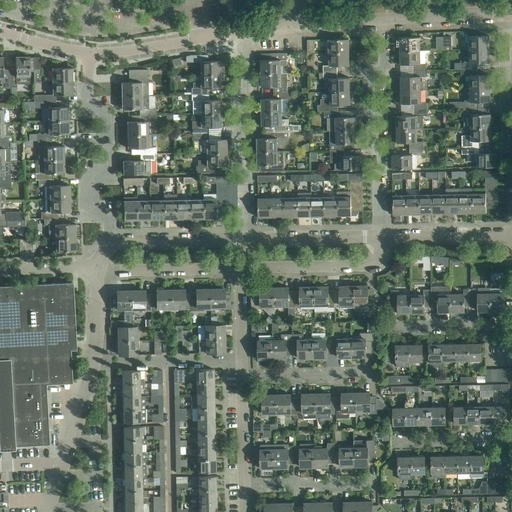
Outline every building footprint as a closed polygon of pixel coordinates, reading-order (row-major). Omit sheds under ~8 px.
[(470,49),(489,49),(488,37),(490,37),(490,36),(469,36),(469,34),(465,34),(466,41),(467,42),(470,42),(470,49)] [(443,50),(452,50),(452,36),(443,37),(443,50)] [(401,38),(401,51),(419,50),(419,38),(420,38),(420,37),(400,38),(401,38)] [(349,40),(349,39),(328,39),(328,40),(330,40),(330,53),(348,52),(348,40),(349,40)] [(489,49),(470,49),(470,62),(461,62),(461,69),(478,69),(478,63),(490,62),(489,62),(489,49)] [(413,64),(413,70),(427,70),(427,63),(420,63),(419,50),(401,51),(401,63),(400,63),(400,64),(413,64)] [(349,65),(348,52),(330,53),(330,65),(323,66),(323,72),(337,71),(337,66),(350,65),(349,65)] [(287,73),(287,53),(273,53),(273,60),(260,60),(261,61),(262,73),(287,73)] [(208,54),(191,55),(186,56),(186,62),(200,62),(200,74),(219,74),(219,62),(220,62),(220,61),(208,61),(208,54)] [(0,83),(10,83),(9,69),(4,69),(3,56),(2,56),(2,57),(0,57),(0,83)] [(16,69),(9,69),(10,83),(10,87),(16,86),(16,77),(30,77),(29,56),(28,56),(28,57),(16,57),(16,56),(15,56),(16,69)] [(163,63),(161,69),(167,71),(169,66),(163,63)] [(52,68),(52,81),(72,81),(71,68),(73,68),(52,68)] [(122,96),(143,95),(142,82),(148,82),(147,69),(133,69),(134,82),(121,82),(121,83),(122,83),(122,96)] [(478,69),(461,69),(461,76),(470,76),(470,88),(489,88),(489,76),(490,76),(490,75),(478,75),(478,69)] [(427,76),(427,70),(413,70),(413,76),(400,77),(402,77),(402,90),(422,90),(422,77),(427,76)] [(329,79),(330,92),(349,91),(349,79),(350,79),(350,78),(337,78),(337,71),(323,72),(323,79),(329,79)] [(287,73),(262,73),(262,86),(261,86),(261,87),(274,87),(274,93),(288,92),(287,73)] [(191,94),(208,94),(208,88),(221,88),(221,87),(220,87),(219,74),(200,74),(200,87),(191,87),(191,94)] [(38,102),(56,101),(56,95),(73,95),(73,94),(72,94),(72,81),(52,81),(52,94),(33,95),(34,102),(38,102)] [(489,88),(470,88),(464,88),(464,101),(449,102),(449,108),(462,108),(478,108),(478,102),(491,102),(491,101),(490,101),(489,88)] [(414,103),(414,109),(428,109),(428,102),(422,102),(422,90),(402,90),(402,103),(401,103),(414,103)] [(352,91),(349,91),(330,92),(330,99),(321,100),(321,105),(317,105),(317,111),(324,111),(338,111),(338,105),(351,104),(350,104),(349,101),(352,101),(352,91)] [(291,92),(288,92),(274,93),(274,99),(261,99),(261,100),(262,100),(263,112),(282,112),(289,112),(288,97),(291,96),(291,92)] [(208,100),(208,94),(191,94),(191,114),(202,113),(220,113),(220,101),(221,101),(221,100),(208,100)] [(143,108),(143,95),(122,96),(123,108),(122,108),(122,109),(139,109),(139,115),(154,115),(157,115),(157,108),(143,108)] [(56,101),(38,102),(34,102),(34,108),(48,108),(48,121),(68,120),(67,108),(68,108),(68,107),(56,107),(56,101)] [(0,122),(8,122),(8,110),(12,110),(12,103),(0,102),(0,122)] [(471,128),(493,127),(493,117),(490,117),(490,115),(491,115),(491,114),(479,114),(478,108),(462,108),(462,115),(471,115),(471,128)] [(397,117),(398,129),(418,129),(418,116),(428,115),(428,109),(414,109),(414,116),(396,116),(396,117),(397,117)] [(338,111),(324,111),(324,118),(327,118),(328,131),(330,131),(336,131),(355,130),(355,118),(356,118),(356,117),(342,117),(342,111),(338,111)] [(289,131),(289,132),(294,132),(294,125),(289,125),(289,119),(282,119),(282,112),(263,112),(263,125),(262,125),(262,126),(274,126),(274,131),(289,131)] [(192,133),(209,133),(209,127),(221,127),(221,126),(220,126),(220,113),(202,113),(202,120),(192,120),(192,133)] [(154,115),(139,115),(139,121),(127,121),(127,122),(128,122),(128,135),(148,134),(148,121),(154,121),(154,115)] [(68,120),(48,121),(49,134),(37,134),(38,140),(51,140),(51,134),(69,134),(69,133),(68,133),(68,120)] [(0,141),(10,142),(13,142),(13,136),(10,136),(9,133),(7,131),(7,123),(8,123),(8,122),(0,122),(0,141)] [(494,138),(493,127),(471,128),(471,135),(462,136),(462,148),(479,147),(479,141),(492,141),(492,140),(490,140),(490,138),(494,138)] [(409,142),(409,149),(425,148),(424,142),(419,142),(418,129),(398,129),(398,142),(397,142),(397,143),(409,142)] [(330,150),(344,150),(344,144),(357,143),(355,143),(355,130),(336,131),(330,131),(330,150)] [(258,152),(278,151),(278,138),(289,138),(289,132),(289,131),(274,131),(275,138),(257,138),(257,139),(258,139),(258,152)] [(209,139),(209,133),(192,133),(192,140),(206,140),(206,152),(226,152),(226,140),(227,140),(227,139),(209,139)] [(140,148),(140,154),(154,154),(154,147),(148,147),(148,134),(128,135),(129,147),(127,147),(127,148),(140,148)] [(38,147),(38,160),(63,159),(63,147),(64,147),(64,146),(52,146),(51,140),(38,140),(38,147)] [(0,161),(4,161),(10,161),(10,142),(0,141),(0,161)] [(477,161),(477,167),(497,167),(497,166),(496,165),(496,154),(497,154),(497,153),(479,153),(479,147),(462,148),(462,155),(470,155),(470,161),(477,161)] [(427,156),(427,148),(425,148),(409,149),(410,155),(392,155),(392,156),(393,156),(393,168),(392,168),(392,169),(414,168),(414,156),(427,156)] [(344,156),(344,150),(330,150),(331,164),(341,163),(341,170),(364,169),(364,159),(361,159),(361,157),(362,156),(344,156)] [(285,171),(285,158),(284,151),(278,151),(258,152),(259,164),(257,164),(257,165),(270,165),(270,171),(285,171)] [(196,173),(201,173),(215,172),(215,166),(227,166),(227,165),(226,165),(226,152),(206,152),(206,166),(196,166),(196,173)] [(123,173),(123,174),(151,174),(150,160),(154,160),(154,154),(140,154),(140,160),(123,160),(123,161),(124,161),(124,173),(123,173)] [(35,179),(38,179),(52,179),(52,173),(65,173),(65,172),(64,172),(63,159),(38,160),(39,173),(35,173),(35,179)] [(0,180),(11,180),(11,174),(10,174),(10,161),(4,161),(0,161),(0,180)] [(52,179),(38,179),(38,185),(49,185),(50,198),(69,198),(69,186),(70,186),(70,185),(52,185),(52,179)] [(0,187),(11,187),(11,180),(0,180),(0,200),(0,195),(0,187)] [(447,213),(460,212),(459,188),(446,189),(446,195),(447,213)] [(473,212),(472,194),(472,188),(459,188),(460,212),(473,212)] [(486,202),(486,195),(486,193),(485,193),(485,194),(472,194),(473,212),(486,212),(485,213),(486,213),(486,208),(486,202)] [(176,201),(176,195),(163,195),(163,201),(163,218),(177,218),(176,201)] [(217,219),(217,214),(217,208),(217,201),(216,195),(203,195),(203,200),(203,218),(216,217),(216,219),(217,219)] [(407,213),(407,195),(403,196),(393,196),(393,195),(393,211),(393,215),(394,215),(394,214),(395,214),(395,216),(400,216),(400,214),(407,213)] [(407,213),(420,213),(420,195),(407,195),(407,213)] [(433,195),(420,195),(420,213),(433,213),(433,195)] [(446,195),(433,195),(433,213),(447,213),(446,195)] [(351,205),(351,199),(351,196),(351,197),(337,197),(338,215),(351,215),(351,216),(351,211),(351,205)] [(324,215),(338,215),(337,197),(324,198),(324,215)] [(41,211),(41,218),(58,218),(58,212),(71,212),(70,211),(69,211),(69,198),(50,198),(50,211),(41,211)] [(258,198),(258,213),(258,218),(259,218),(259,216),(271,216),(271,199),(259,199),(259,198),(258,198)] [(271,216),(285,216),(285,198),(271,199),(271,216)] [(285,216),(298,216),(298,198),(285,198),(285,216)] [(311,198),(298,198),(298,216),(311,215),(311,198)] [(311,215),(324,215),(324,198),(311,198),(311,215)] [(125,219),(137,219),(137,201),(124,201),(124,200),(123,200),(124,220),(125,220),(125,219)] [(177,218),(190,218),(190,200),(176,201),(177,218)] [(190,218),(203,218),(203,200),(190,200),(190,218)] [(137,219),(150,219),(150,201),(137,201),(137,219)] [(150,219),(163,218),(163,201),(150,201),(150,219)] [(58,224),(58,218),(41,218),(44,218),(44,231),(56,231),(56,237),(75,237),(75,225),(76,225),(76,224),(58,224)] [(75,250),(75,237),(56,237),(56,240),(57,250),(56,251),(76,251),(76,250),(75,250)] [(449,266),(450,258),(432,256),(432,263),(435,263),(435,265),(441,265),(449,266)] [(0,361),(8,361),(13,446),(49,444),(46,384),(72,383),(71,350),(77,349),(73,282),(0,285),(0,361)] [(334,307),(334,292),(328,292),(328,286),(314,287),(314,304),(328,304),(328,307),(334,307)] [(341,304),(354,303),(354,286),(340,286),(340,292),(334,292),(334,307),(341,306),(341,304)] [(374,297),(374,292),(368,292),(368,286),(354,286),(354,303),(354,310),(375,310),(375,297),(374,297)] [(451,286),(431,286),(431,289),(431,306),(438,306),(439,312),(440,312),(440,313),(445,313),(445,312),(451,312),(451,294),(451,286)] [(295,308),(294,293),(289,293),(289,287),(275,288),(275,305),(288,305),(288,308),(290,308),(290,310),(295,310),(295,308)] [(301,293),(294,293),(295,308),(301,307),(301,304),(314,304),(314,287),(300,287),(301,293)] [(275,305),(275,288),(264,288),(264,294),(251,294),(251,309),(264,309),(270,315),(266,319),(267,323),(273,323),(276,323),(275,305)] [(479,288),(471,289),(471,306),(478,305),(478,311),(480,311),(480,312),(485,312),(485,311),(492,311),(491,288),(479,288)] [(498,311),(504,311),(504,288),(494,288),(491,288),(492,311),(493,311),(493,312),(498,312),(498,311)] [(184,289),(170,290),(170,307),(184,307),(184,310),(190,310),(190,295),(184,295),(184,289)] [(210,307),(210,289),(196,289),(196,295),(190,295),(190,310),(197,310),(197,307),(210,307)] [(210,289),(210,307),(223,307),(223,309),(231,309),(230,295),(224,295),(224,289),(210,289)] [(425,307),(431,306),(431,289),(424,290),(424,295),(411,295),(412,313),(413,313),(413,314),(419,314),(419,312),(425,312),(425,307)] [(464,294),(451,294),(451,312),(453,312),(453,313),(459,313),(459,312),(465,312),(465,306),(471,306),(471,289),(464,289),(464,294)] [(130,291),(131,308),(144,308),(144,310),(151,310),(150,296),(145,296),(145,290),(130,291)] [(150,296),(151,310),(157,310),(157,308),(170,307),(170,290),(156,290),(157,296),(150,296)] [(405,313),(412,313),(411,295),(399,295),(399,290),(391,290),(391,307),(398,307),(399,313),(400,313),(400,314),(405,314),(405,313)] [(131,308),(130,291),(117,291),(117,297),(110,297),(111,312),(118,312),(118,308),(131,308)] [(206,339),(224,338),(224,325),(198,326),(198,339),(199,339),(206,339)] [(118,340),(137,340),(136,327),(118,327),(118,340)] [(352,338),(351,338),(352,357),(366,357),(366,351),(372,351),(372,341),(374,341),(373,332),(360,332),(360,336),(352,336),(352,338)] [(299,358),(312,358),(312,339),(303,340),(303,333),(292,334),(292,352),(299,352),(299,358)] [(312,333),(312,339),(312,358),(326,357),(326,351),(332,351),(332,336),(326,336),(326,333),(312,333)] [(282,340),(272,340),(273,359),(287,358),(287,352),(292,352),(292,334),(282,334),(282,340)] [(272,340),(272,335),(259,335),(259,338),(252,338),(253,353),(259,353),(259,359),(273,359),(272,340)] [(338,357),(344,357),(346,359),(351,359),(352,357),(351,338),(338,339),(338,336),(332,336),(332,351),(338,351),(338,357)] [(224,338),(206,339),(199,339),(200,353),(225,353),(224,338)] [(137,354),(137,340),(118,340),(118,341),(117,342),(117,348),(118,349),(119,355),(137,354)] [(474,343),(468,343),(468,360),(481,360),(481,343),(479,343),(479,342),(474,342),(474,343)] [(455,361),(468,360),(468,343),(455,344),(455,361)] [(410,366),(410,362),(409,345),(408,345),(408,344),(402,344),(402,345),(396,345),(397,366),(410,366)] [(422,344),(409,345),(410,362),(423,361),(422,344)] [(443,368),(443,361),(442,344),(429,344),(430,364),(440,368),(443,368)] [(442,344),(443,361),(455,361),(455,344),(442,344)] [(162,383),(162,369),(158,369),(158,376),(152,376),(152,383),(158,383),(162,383)] [(174,369),(174,382),(179,382),(182,382),(182,369),(174,369)] [(214,382),(213,369),(196,369),(197,382),(214,382)] [(140,370),(122,371),(123,383),(144,383),(144,378),(140,378),(140,370)] [(214,394),(214,382),(197,382),(197,395),(214,394)] [(144,387),(144,383),(123,383),(123,396),(140,396),(140,387),(144,387)] [(152,389),(152,395),(163,395),(162,383),(158,383),(158,389),(152,389)] [(331,414),(337,414),(336,399),(330,399),(330,393),(316,394),(317,417),(331,417),(331,414)] [(356,411),(356,393),(342,393),(342,399),(336,399),(337,414),(337,418),(348,418),(349,415),(349,411),(356,411)] [(370,393),(356,393),(356,411),(370,410),(370,413),(377,413),(377,409),(377,399),(377,398),(370,399),(370,393)] [(214,394),(197,395),(191,395),(191,408),(193,408),(214,407),(214,394)] [(269,416),(277,416),(277,412),(277,394),(263,395),(263,397),(257,397),(257,415),(269,415),(269,416)] [(290,414),(297,414),(297,400),(291,400),(291,394),(277,394),(277,412),(290,412),(290,414)] [(297,400),(297,414),(297,417),(317,417),(316,394),(303,394),(303,400),(297,400)] [(159,408),(163,407),(163,395),(152,395),(152,402),(159,402),(159,408)] [(123,396),(123,408),(140,408),(140,396),(123,396)] [(380,399),(377,399),(377,409),(390,409),(390,408),(380,399)] [(468,407),(468,423),(481,423),(481,406),(468,407)] [(493,406),(481,406),(481,423),(494,423),(493,406)] [(493,406),(494,423),(495,423),(495,424),(500,424),(500,423),(507,423),(506,406),(493,406)] [(163,421),(163,407),(159,408),(159,414),(152,414),(153,421),(163,421)] [(193,421),(197,420),(214,420),(214,407),(193,408),(193,421)] [(432,407),(419,408),(420,424),(421,424),(421,426),(426,425),(426,424),(433,424),(432,407)] [(445,407),(432,407),(433,424),(446,424),(445,407)] [(455,424),(468,423),(468,407),(455,407),(455,424)] [(141,422),(140,408),(123,408),(123,422),(141,422)] [(179,408),(175,408),(175,421),(186,421),(185,414),(186,414),(186,408),(179,408)] [(394,425),(407,425),(407,408),(393,408),(394,425)] [(407,408),(407,425),(420,424),(419,408),(407,408)] [(198,433),(215,433),(214,420),(197,420),(198,433)] [(186,421),(175,421),(175,434),(179,434),(179,427),(186,427),(186,421)] [(123,426),(124,439),(141,438),(141,426),(123,426)] [(198,433),(198,446),(215,446),(215,433),(198,433)] [(179,434),(175,434),(176,446),(180,446),(186,446),(186,440),(180,440),(179,434)] [(141,451),(141,438),(124,439),(124,451),(141,451)] [(261,468),(275,467),(275,443),(262,444),(262,447),(254,447),(255,462),(261,462),(261,468)] [(288,443),(275,443),(275,467),(289,467),(289,461),(295,461),(295,446),(288,446),(288,443)] [(328,460),(334,460),(334,445),(328,445),(328,448),(315,449),(315,467),(316,469),(321,469),(323,467),(329,466),(328,460)] [(341,445),(334,445),(334,460),(340,460),(340,466),(354,466),(354,448),(341,448),(341,445)] [(367,447),(354,448),(354,466),(355,466),(356,468),(361,467),(362,466),(368,466),(368,460),(374,459),(374,445),(367,445),(367,447)] [(198,459),(215,459),(215,446),(198,446),(198,459)] [(301,446),(295,446),(295,461),(301,461),(301,467),(315,467),(315,449),(301,449),(301,446)] [(141,451),(124,451),(124,464),(141,464),(141,451)] [(458,472),(470,472),(470,455),(468,455),(468,454),(463,454),(463,456),(457,456),(458,472)] [(411,457),(412,474),(425,473),(425,456),(423,456),(423,455),(417,455),(417,457),(411,457)] [(470,455),(470,472),(471,477),(487,477),(487,471),(484,472),(483,455),(470,455)] [(412,478),(412,474),(411,457),(410,457),(410,456),(405,456),(405,457),(398,457),(399,479),(412,478)] [(445,477),(445,473),(444,456),(432,456),(432,478),(445,477)] [(444,456),(445,473),(458,472),(457,456),(444,456)] [(176,459),(176,472),(180,472),(180,466),(186,466),(186,459),(180,459),(176,459)] [(215,472),(215,459),(198,459),(199,472),(215,472)] [(124,464),(124,477),(142,477),(141,464),(124,464)] [(154,477),(160,477),(165,477),(164,464),(160,464),(160,470),(154,470),(154,477)] [(181,483),(181,476),(176,476),(177,490),(181,490),(188,489),(188,483),(181,483)] [(198,476),(199,489),(216,489),(215,476),(198,476)] [(142,477),(124,477),(125,490),(142,490),(142,477)] [(199,502),(216,501),(216,489),(199,489),(193,489),(193,495),(199,495),(199,502)] [(125,490),(125,503),(142,503),(142,490),(125,490)] [(153,503),(165,502),(165,490),(161,490),(161,496),(153,496),(153,503)] [(318,511),(318,503),(317,500),(312,500),(311,503),(305,503),(305,509),(299,509),(298,511),(318,511)] [(338,511),(339,508),(333,508),(332,502),(326,502),(325,500),(320,500),(319,503),(318,503),(318,511),(338,511)] [(216,511),(216,501),(199,502),(199,509),(193,509),(193,511),(216,511)] [(153,511),(165,511),(165,502),(153,503),(153,511)] [(181,502),(177,502),(177,511),(188,511),(189,508),(181,509),(181,502)] [(344,508),(339,508),(338,511),(358,511),(358,502),(344,502),(344,508)] [(372,502),(358,502),(358,511),(378,511),(379,507),(372,508),(372,502)] [(142,511),(142,503),(125,503),(125,511),(142,511)] [(265,511),(279,511),(279,503),(265,504),(265,511)] [(298,511),(299,509),(293,509),(293,503),(279,503),(279,511),(298,511)]
